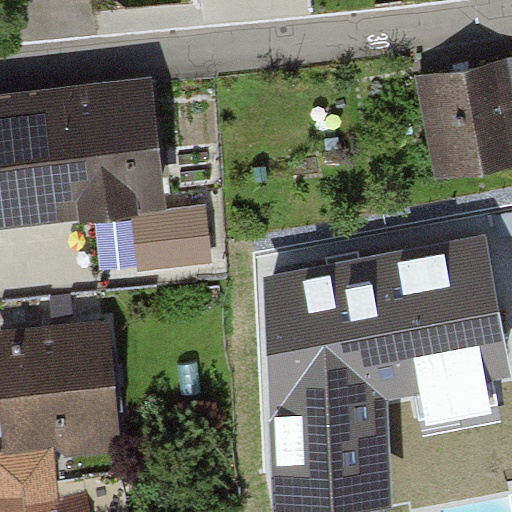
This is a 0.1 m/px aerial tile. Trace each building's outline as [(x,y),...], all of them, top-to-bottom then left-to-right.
[(511,66),(429,81),(446,181),(511,169),(511,66)] [(145,84),(0,100),(0,215),(158,197),(145,84)] [(124,329),(3,342),(14,440),(135,427),(124,329)] [(478,461),(473,424),(419,431),(424,468),(478,461)] [(55,446),(0,450),(0,511),(124,511),(119,472),(59,479),(55,446)]
